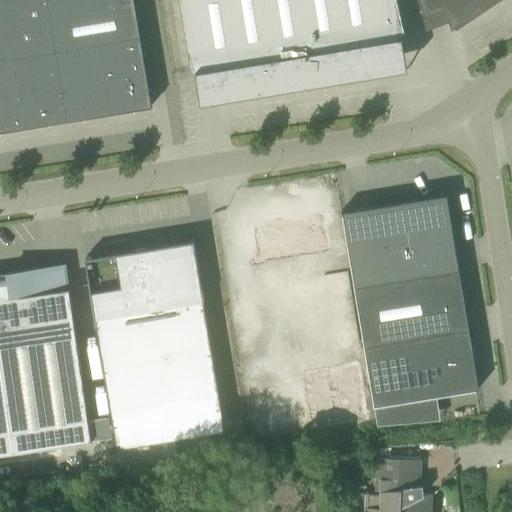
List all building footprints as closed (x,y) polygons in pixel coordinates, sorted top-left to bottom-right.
[(0,0),(0,130),(151,105),(133,0),(0,0)] [(413,66),(396,0),(178,0),(190,71),(193,71),(198,102),(413,66)] [(417,0),(422,16),(436,6),(451,28),(454,26),(455,27),(496,0),(417,0)] [(338,211),(338,214),(341,213),(373,405),(476,388),(476,391),(479,390),(478,386),(477,386),(447,209),(430,197),(343,212),(342,210),(338,211)] [(327,250),(321,214),(319,214),(320,219),(255,229),(260,260),(258,260),(258,261),(327,250)] [(193,240),(84,258),(116,451),(185,440),(182,420),(221,414),(193,240)] [(0,453),(90,440),(68,287),(40,291),(37,268),(0,273),(0,453)] [(362,418),(354,369),(305,377),(313,426),(362,418)] [(364,492),(363,511),(430,511),(431,495),(419,494),(419,486),(421,485),(421,484),(419,485),(420,458),(376,456),(375,492),(364,492)] [(215,488),(217,496),(248,489),(246,481),(215,488)]
